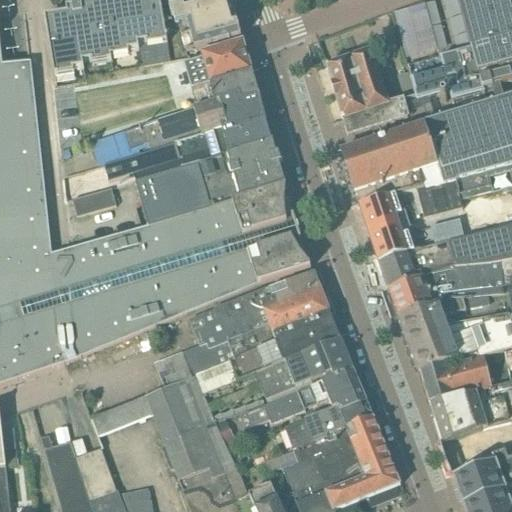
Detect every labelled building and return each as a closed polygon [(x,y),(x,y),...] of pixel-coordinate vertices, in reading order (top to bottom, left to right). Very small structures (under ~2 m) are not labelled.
[(164,23),(160,0),(110,0),(101,2),(102,5),(111,64),(113,64),(112,60),(130,57),(130,54),(139,52),(142,69),(171,64),(165,23),(164,23)] [(232,8),(229,0),(160,0),(164,23),(165,23),(177,20),(177,24),(232,8)] [(511,0),(457,0),(471,52),(443,59),(445,68),(410,77),(417,104),(450,95),(452,104),(455,103),(454,103),(483,95),(483,96),(485,95),(484,92),(511,84),(511,77),(511,75),(511,0)] [(93,67),(111,64),(102,5),(67,11),(68,17),(46,21),(54,71),(73,68),(73,73),(85,71),(84,65),(93,64),(93,67)] [(232,8),(177,24),(178,28),(180,27),(187,54),(242,39),(232,8)] [(29,66),(3,69),(0,37),(0,387),(81,360),(201,310),(218,303),(235,296),(280,281),(313,270),(311,268),(305,262),(301,256),(293,240),(291,241),(286,224),(287,224),(286,214),(286,202),(288,193),(286,188),(255,196),(248,200),(220,208),(209,212),(149,229),(52,257),(32,66),(31,66),(25,15),(24,16),(29,66)] [(197,63),(186,67),(194,93),(253,75),(243,44),(203,57),(203,58),(197,59),(196,60),(197,63)] [(343,122),(344,122),(388,107),(372,53),(327,68),(343,122)] [(445,68),(443,59),(407,69),(410,77),(445,68)] [(213,109),(259,96),(253,75),(194,93),(188,94),(194,112),(212,106),(213,109)] [(267,124),(260,101),(259,96),(213,109),(212,106),(194,112),(158,124),(125,134),(125,135),(91,146),(99,171),(151,155),(176,147),(236,129),(238,134),(267,124)] [(511,174),(511,97),(491,104),(504,146),(511,174)] [(406,113),(415,110),(412,100),(388,107),(344,122),(349,137),(408,119),(406,113)] [(511,188),(511,174),(504,146),(491,104),(457,115),(483,196),(511,188)] [(471,199),(483,196),(457,115),(425,125),(425,126),(453,213),(473,208),(471,199)] [(230,158),(274,145),(267,124),(238,134),(236,129),(176,147),(151,155),(99,171),(84,176),(87,186),(107,180),(108,184),(122,180),(139,175),(139,176),(148,173),(150,180),(230,156),(230,158)] [(425,220),(453,213),(425,126),(379,141),(397,196),(417,190),(425,220)] [(361,207),(397,196),(379,141),(343,153),(357,197),(358,197),(361,207)] [(150,180),(136,184),(149,229),(220,208),(248,200),(255,196),(286,188),(274,146),(230,158),(230,156),(150,180)] [(73,203),(78,220),(117,209),(112,192),(73,203)] [(380,265),(414,252),(415,252),(397,196),(361,207),(380,265)] [(460,223),(431,230),(436,247),(464,240),(460,223)] [(494,224),(478,228),(480,237),(497,233),(494,224)] [(470,240),(449,245),(455,270),(487,271),(505,265),(511,263),(511,229),(497,233),(480,237),(470,240)] [(390,292),(424,280),(423,279),(414,252),(380,265),(390,292)] [(424,280),(390,292),(399,318),(443,302),(463,300),(464,300),(509,297),(511,296),(511,263),(505,265),(487,271),(455,270),(444,272),(423,279),(424,280)] [(341,343),(315,276),(286,286),(269,292),(268,291),(215,312),(215,313),(190,323),(200,349),(155,367),(165,391),(197,378),(205,398),(256,377),(273,370),(341,343)] [(443,302),(399,318),(420,375),(421,375),(444,366),(458,361),(458,363),(511,350),(511,318),(511,316),(487,321),(471,324),(447,328),(443,319),(466,313),(463,300),(443,302)] [(481,301),(469,303),(471,311),(483,309),(481,301)] [(354,373),(342,344),(341,343),(273,370),(256,377),(266,402),(312,384),(314,388),(354,373)] [(444,366),(421,375),(430,404),(431,407),(492,390),(486,360),(445,369),(444,366)] [(366,405),(366,404),(362,394),(361,390),(358,387),(357,383),(356,378),(353,375),(354,374),(354,373),(314,388),(298,394),(299,395),(272,405),(245,416),(251,430),(270,423),(272,427),(306,413),(306,411),(327,403),(328,406),(332,405),(334,412),(339,411),(341,415),(366,405)] [(215,424),(205,398),(197,378),(165,391),(165,392),(147,400),(154,418),(166,449),(163,451),(171,472),(175,473),(190,511),(254,511),(248,497),(239,473),(238,473),(227,450),(216,426),(215,424)] [(255,379),(244,384),(247,390),(258,386),(255,379)] [(511,385),(511,386),(493,390),(492,390),(431,407),(443,446),(485,432),(490,430),(496,429),(511,424),(511,385)] [(373,420),(367,404),(366,404),(366,405),(341,415),(339,411),(334,412),(285,429),(293,452),(302,448),(303,450),(328,441),(327,439),(329,438),(373,420)] [(0,511),(10,511),(0,414),(0,511)] [(373,420),(329,438),(336,456),(314,464),(299,470),(285,476),(298,511),(339,511),(401,488),(401,487),(400,487),(374,420),(373,420)] [(227,450),(232,448),(237,446),(226,422),(216,426),(227,450)] [(485,432),(443,446),(455,479),(477,472),(496,465),(503,462),(507,461),(509,461),(511,460),(511,443),(502,446),(496,429),(490,430),(485,432)] [(299,470),(314,464),(336,456),(329,438),(327,439),(328,441),(303,450),(293,454),(299,470)] [(90,511),(83,459),(77,461),(71,445),(53,451),(50,439),(41,441),(61,511),(90,511)] [(83,442),(71,445),(77,461),(83,459),(87,457),(83,442)] [(118,495),(105,460),(102,452),(87,457),(83,459),(90,511),(152,511),(149,492),(120,497),(119,494),(118,495)] [(477,472),(455,479),(464,505),(466,511),(511,511),(511,460),(509,461),(496,465),(477,472)] [(282,511),(278,502),(272,488),(248,497),(254,511),(282,511)]
